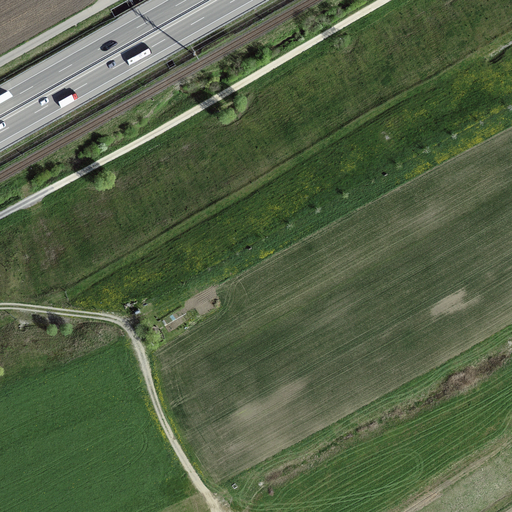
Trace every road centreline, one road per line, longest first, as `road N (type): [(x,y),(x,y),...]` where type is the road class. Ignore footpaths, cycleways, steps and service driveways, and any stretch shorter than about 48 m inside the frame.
road 1 (track): [(383,0),(0,215)]
road 2 (track): [(0,306),(114,322),(140,344),(149,385),(207,511)]
road 3 (motorway): [(0,132),(235,0)]
road 4 (motorway): [(185,0),(0,104)]
road 5 (unclassified): [(113,0),(0,61)]
